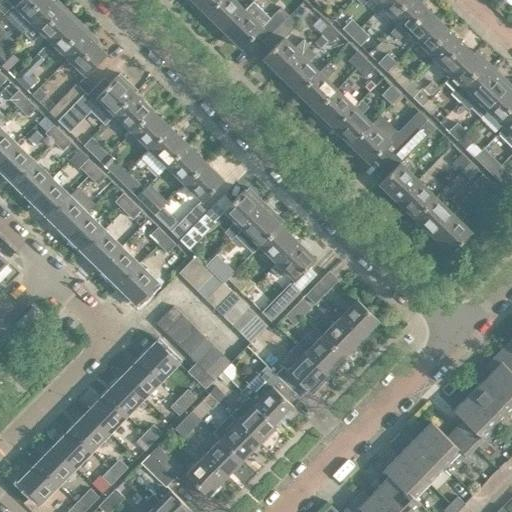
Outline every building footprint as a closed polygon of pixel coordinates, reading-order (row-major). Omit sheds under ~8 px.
[(31,23),(53,2),(50,0),(19,0),(13,6),(31,23)] [(191,0),(205,13),(217,0),(191,0)] [(217,0),(205,13),(223,31),(244,9),(234,0),(217,0)] [(419,1),(417,0),(385,0),(380,6),(398,23),(419,1)] [(437,19),(419,1),(398,23),(389,32),(397,40),(406,31),(415,40),(437,19)] [(53,2),(31,23),(23,32),(32,41),(41,33),(49,41),(70,19),(69,18),(71,16),(70,13),(66,9),(64,9),(62,11),(53,2)] [(240,48),(254,34),(262,42),(288,15),(280,7),(268,19),(253,4),(246,12),(244,9),(223,31),(240,48)] [(262,58),(279,75),(309,45),(302,38),(294,47),(283,37),(297,23),(288,15),(262,42),(270,50),(262,58)] [(49,41),(67,58),(88,37),(79,27),(81,26),(80,23),(76,19),(74,19),(72,20),(70,19),(49,41)] [(350,36),(359,27),(351,19),(342,28),(350,36)] [(455,36),(437,19),(415,40),(433,58),(455,36)] [(329,42),(338,33),(329,24),(320,33),(329,42)] [(0,45),(5,51),(14,41),(0,27),(0,45)] [(359,45),(368,36),(359,27),(350,36),(359,45)] [(472,53),(455,36),(433,58),(451,75),(472,53)] [(88,37),(67,58),(60,65),(68,73),(74,66),(85,76),(106,54),(88,37)] [(14,59),(5,51),(0,45),(0,64),(5,69),(14,59)] [(309,45),(279,75),(286,82),(283,84),(293,94),(296,91),(297,93),(318,71),(308,61),(314,54),(307,48),(309,45)] [(472,53),(451,75),(443,82),(453,91),(451,93),(460,101),(490,70),(484,64),(487,62),(475,50),(472,53)] [(356,68),(365,59),(356,51),(347,60),(356,68)] [(26,90),(36,80),(29,73),(43,60),(37,53),(13,77),(26,90)] [(386,71),(395,62),(386,53),(377,62),(386,71)] [(374,68),(365,59),(356,68),(345,79),(352,86),(363,75),(364,77),(374,68)] [(297,93),(315,110),(336,88),(325,78),(334,69),(327,62),(318,71),(297,93)] [(394,79),(403,70),(395,62),(386,71),(394,79)] [(487,110),(486,109),(507,88),(508,88),(510,85),(499,73),(496,76),(490,70),(460,101),(467,108),(470,106),(481,116),(487,110)] [(112,114),(134,92),(116,75),(95,97),(105,107),(100,113),(107,121),(113,115),(112,114)] [(57,120),(84,92),(75,84),(48,111),(57,120)] [(391,103),(400,94),(391,85),(382,94),(391,103)] [(38,101),(45,93),(38,87),(31,94),(38,101)] [(353,106),(336,88),(315,110),(321,116),(318,119),(329,130),(332,127),(354,106),(353,106)] [(421,105),(430,96),(421,88),(412,97),(421,105)] [(511,118),(511,92),(508,88),(507,88),(486,109),(487,110),(503,126),(504,127),(511,118)] [(17,107),(26,98),(17,90),(9,98),(17,107)] [(66,128),(93,101),(84,92),(57,120),(66,128)] [(112,114),(113,115),(130,131),(152,110),(134,92),(112,114)] [(429,114),(438,105),(430,96),(421,105),(429,114)] [(26,115),(35,107),(26,98),(17,107),(26,115)] [(353,106),(354,106),(332,127),(350,145),(371,123),(361,113),(368,106),(361,99),(353,106)] [(142,155),(169,127),(152,110),(130,131),(124,137),(142,155)] [(368,162),(376,154),(384,162),(426,119),(417,111),(397,131),(379,114),(371,123),(350,145),(368,162)] [(511,118),(504,127),(503,126),(495,135),(503,143),(511,134),(511,118)] [(426,119),(384,162),(392,169),(378,183),(396,201),(417,179),(400,162),(434,127),(426,119)] [(456,140),(465,131),(456,122),(447,131),(456,140)] [(52,141),(61,132),(52,124),(44,132),(52,141)] [(0,127),(0,159),(16,143),(0,127)] [(169,127),(142,155),(138,159),(145,166),(155,156),(166,166),(187,144),(169,127)] [(464,148),(473,139),(465,131),(456,140),(464,148)] [(61,150),(70,141),(61,132),(52,141),(61,150)] [(100,162),(109,154),(91,136),(83,145),(100,162)] [(16,143),(0,159),(0,170),(12,182),(33,160),(16,143)] [(187,144),(166,166),(183,184),(205,162),(187,144)] [(480,150),(473,157),(491,175),(500,165),(491,157),(489,159),(480,150)] [(460,171),(469,161),(460,153),(451,162),(460,171)] [(87,175),(96,166),(87,158),(79,167),(87,175)] [(118,179),(126,171),(113,158),(105,167),(118,179)] [(12,182),(29,199),(51,178),(33,160),(12,182)] [(469,179),(478,170),(469,161),(460,171),(469,179)] [(205,162),(183,184),(201,201),(222,179),(205,162)] [(510,193),(511,190),(511,176),(500,165),(491,175),(510,193)] [(96,184),(105,175),(96,166),(87,175),(96,184)] [(131,192),(139,183),(126,171),(118,179),(131,192)] [(496,206),(505,197),(481,173),(472,183),(496,206)] [(47,217),(68,195),(51,178),(29,199),(47,217)] [(396,201),(414,218),(435,197),(417,179),(396,201)] [(261,206),(255,200),(258,197),(248,187),(245,190),(244,189),(222,210),(233,221),(223,231),(230,238),(234,234),(235,234),(261,206)] [(122,209),(131,201),(122,192),(114,201),(122,209)] [(153,214),(162,206),(149,193),(140,202),(153,214)] [(64,234),(85,212),(68,195),(47,217),(64,234)] [(414,218),(431,236),(452,214),(435,197),(414,218)] [(131,218),(140,209),(131,201),(122,209),(131,218)] [(179,239),(206,212),(197,203),(178,222),(170,230),(179,239)] [(170,230),(178,222),(162,206),(153,214),(170,230)] [(279,224),(261,206),(235,234),(253,252),(258,246),(258,245),(279,224)] [(449,253),(459,243),(468,251),(479,240),(459,221),(465,215),(458,208),(452,214),(431,236),(449,253)] [(135,217),(151,231),(158,223),(141,209),(135,217)] [(82,251),(103,229),(85,212),(64,234),(82,251)] [(297,241),(279,224),(258,245),(258,246),(276,263),(297,241)] [(157,243),(166,235),(157,226),(149,235),(157,243)] [(82,251),(99,268),(120,246),(103,229),(82,251)] [(166,252),(175,244),(166,235),(157,243),(166,252)] [(297,241),(276,263),(269,269),(278,277),(284,271),(294,280),(315,259),(297,241)] [(117,285),(138,263),(120,246),(99,268),(117,285)] [(222,282),(232,272),(215,254),(205,265),(213,273),(222,281),(222,282)] [(204,264),(195,255),(178,272),(187,281),(204,264)] [(138,263),(117,285),(134,302),(156,281),(138,263)] [(213,273),(205,265),(204,264),(187,281),(196,290),(213,273)] [(236,268),(232,272),(222,282),(223,282),(227,278),(239,290),(249,280),(236,268)] [(314,303),(337,279),(328,270),(304,294),(314,303)] [(222,281),(213,273),(196,290),(205,299),(222,281)] [(222,282),(222,281),(205,299),(214,308),(231,290),(223,282),(222,282)] [(270,321),(299,291),(289,282),(261,312),(270,321)] [(231,290),(214,308),(223,316),(240,299),(231,290)] [(302,316),(310,307),(301,298),(293,306),(302,316)] [(249,308),(240,299),(223,316),(232,325),(249,308)] [(356,299),(338,317),(360,338),(377,320),(356,299)] [(155,322),(164,331),(181,314),(172,305),(155,322)] [(293,324),(302,316),(293,306),(284,315),(293,324)] [(249,308),(232,325),(241,334),(258,317),(249,308)] [(179,345),(196,328),(181,314),(164,331),(179,345)] [(258,317),(241,334),(249,342),(254,337),(266,325),(258,317)] [(338,317),(321,334),(343,356),(360,338),(338,317)] [(187,354),(204,336),(196,328),(179,345),(187,354)] [(342,356),(343,356),(321,334),(310,345),(302,337),(295,344),(304,352),(325,373),(332,367),(334,369),(344,358),(342,356)] [(196,362),(213,345),(204,336),(187,354),(195,362),(196,362)] [(270,369),(279,361),(254,337),(249,342),(246,346),(265,365),(266,365),(270,369)] [(511,337),(511,338),(503,347),(511,355),(511,337)] [(161,381),(178,364),(156,342),(139,360),(161,381)] [(325,373),(304,352),(295,344),(288,351),(296,359),(286,369),(308,391),(325,373)] [(204,370),(221,353),(213,345),(196,362),(204,370)] [(511,355),(503,347),(484,366),(490,371),(485,377),(511,402),(511,355)] [(213,379),(221,371),(229,362),(230,362),(221,353),(204,370),(213,379)] [(161,381),(139,360),(122,377),(143,398),(161,381)] [(204,370),(196,362),(195,362),(187,371),(204,388),(213,379),(204,370)] [(234,367),(234,366),(229,362),(221,371),(230,380),(234,376),(234,367)] [(253,404),(254,403),(276,424),(293,406),(285,398),(292,391),(270,369),(266,365),(265,365),(240,391),(247,397),(253,404)] [(143,398),(122,377),(105,394),(126,416),(143,398)] [(511,402),(485,377),(469,393),(498,421),(511,407),(511,402)] [(217,402),(226,393),(217,384),(208,393),(217,402)] [(186,407),(195,397),(187,389),(178,398),(186,407)] [(209,411),(217,402),(208,393),(199,402),(209,411)] [(473,446),(498,421),(469,393),(453,409),(463,419),(454,428),(473,446)] [(126,416),(105,394),(87,411),(109,433),(126,416)] [(258,442),(276,424),(254,403),(253,404),(247,397),(230,414),(258,442)] [(178,415),(186,407),(178,398),(169,406),(178,415)] [(183,437),(192,428),(200,419),(191,410),(174,428),(183,437)] [(109,433),(87,411),(70,429),(91,450),(109,433)] [(219,439),(241,460),(258,442),(230,414),(223,422),(230,428),(219,439)] [(414,438),(443,466),(459,450),(465,455),(473,446),(454,428),(446,436),(430,421),(414,438)] [(152,441),(161,432),(152,424),(143,433),(152,441)] [(91,450),(70,429),(53,446),(74,467),(91,450)] [(144,450),(152,441),(143,433),(135,441),(144,450)] [(414,438),(398,454),(427,482),(443,466),(414,438)] [(223,477),(241,460),(219,439),(202,456),(223,477)] [(53,446),(35,463),(57,485),(74,467),(53,446)] [(173,478),(181,470),(156,446),(148,454),(173,478)] [(164,487),(173,478),(148,454),(140,463),(164,487)] [(413,496),(427,482),(398,454),(383,470),(389,476),(390,474),(413,496)] [(206,495),(223,477),(202,456),(184,474),(206,495)] [(118,476),(127,467),(118,458),(109,468),(118,476)] [(57,485),(35,463),(18,481),(40,502),(57,485)] [(109,484),(110,484),(118,476),(109,468),(101,476),(109,484)] [(409,511),(419,502),(413,496),(390,474),(389,476),(374,491),(396,511),(409,511)] [(83,511),(98,496),(89,488),(75,502),(83,511)] [(115,506),(124,497),(114,488),(106,497),(115,506)] [(157,511),(189,511),(190,511),(191,510),(169,489),(152,507),(157,511)] [(396,511),(374,491),(369,497),(363,491),(353,502),(344,511),(345,511),(396,511)] [(456,511),(463,504),(455,496),(448,503),(456,511)] [(96,511),(108,511),(115,506),(106,497),(93,509),(96,511)] [(82,511),(83,511),(75,502),(65,511),(82,511)] [(443,511),(455,511),(456,511),(448,503),(441,510),(443,511)]
